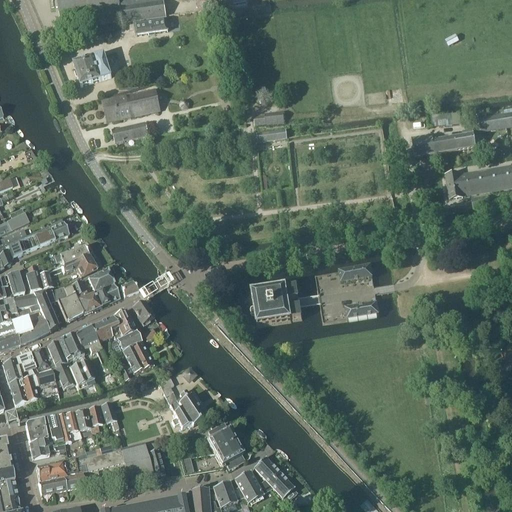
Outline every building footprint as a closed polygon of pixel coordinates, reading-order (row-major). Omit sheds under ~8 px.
[(58,0),(63,33),(166,18),(163,2),(146,5),(145,0),(58,0)] [(217,10),(215,0),(198,0),(200,13),(217,10)] [(230,0),(215,0),(217,10),(231,8),(230,0)] [(128,30),(130,42),(163,37),(161,25),(128,30)] [(104,56),(74,66),(81,88),(112,79),(104,56)] [(154,91),(103,103),(109,125),(159,113),(154,91)] [(285,125),(284,113),(255,116),(256,128),(285,125)] [(427,130),(462,125),(461,115),(426,120),(427,130)] [(511,116),(480,121),(481,132),(511,127),(511,116)] [(145,125),(113,132),(116,145),(148,138),(145,125)] [(442,136),(431,138),(435,157),(464,152),(475,150),(473,135),(472,130),(464,131),(464,132),(462,132),(463,138),(443,141),(442,136)] [(286,132),(257,136),(258,145),(287,141),(286,132)] [(435,157),(431,138),(411,141),(415,161),(435,157)] [(459,175),(445,177),(449,201),(463,199),(463,198),(511,189),(511,167),(464,175),(459,176),(459,175)] [(0,185),(0,195),(12,191),(9,182),(0,185)] [(0,216),(1,216),(0,213),(0,208),(3,207),(2,204),(8,201),(6,197),(0,200),(0,216)] [(489,198),(472,200),(474,211),(491,208),(489,198)] [(10,217),(12,222),(23,216),(21,211),(10,217)] [(5,225),(0,227),(0,232),(1,233),(2,237),(24,227),(28,225),(23,216),(12,222),(5,225)] [(61,222),(49,229),(50,231),(55,243),(69,237),(63,225),(62,225),(61,222)] [(0,246),(0,247),(0,249),(27,238),(23,230),(0,241),(2,246),(0,246)] [(5,250),(10,261),(55,243),(50,231),(5,250)] [(68,255),(72,264),(89,258),(84,249),(81,250),(80,246),(73,249),(74,253),(68,255)] [(0,252),(0,260),(3,269),(11,266),(10,261),(5,250),(1,252),(0,252)] [(68,255),(67,252),(60,255),(61,257),(50,261),(52,265),(56,265),(62,263),(64,267),(72,264),(68,255)] [(93,265),(89,258),(72,264),(64,267),(60,268),(63,276),(76,271),(80,279),(97,272),(96,271),(97,269),(94,266),(93,265)] [(35,268),(37,274),(37,276),(44,274),(41,267),(35,268)] [(35,268),(27,270),(29,276),(37,274),(35,268)] [(370,268),(338,273),(340,284),(372,279),(370,268)] [(94,294),(95,295),(103,291),(114,287),(114,286),(107,271),(88,280),(94,294)] [(49,273),(38,277),(42,292),(54,290),(49,273)] [(17,274),(7,277),(12,295),(13,298),(24,296),(17,274)] [(36,274),(26,278),(30,295),(41,292),(36,274)] [(85,294),(81,283),(70,287),(75,298),(85,294)] [(132,284),(120,289),(124,299),(138,294),(132,284)] [(70,287),(63,290),(67,302),(57,304),(66,325),(83,317),(75,298),(70,287)] [(114,287),(103,291),(110,306),(120,302),(114,287)] [(285,289),(251,294),(257,327),(290,322),(290,321),(301,319),(299,308),(289,310),(288,302),(297,300),(296,288),(285,290),(285,289)] [(0,291),(0,301),(10,298),(7,289),(0,291)] [(103,291),(95,295),(102,310),(110,306),(103,291)] [(38,308),(43,320),(49,335),(58,330),(48,306),(55,304),(52,292),(12,301),(15,313),(38,308)] [(85,294),(75,298),(83,317),(84,318),(102,310),(95,295),(94,294),(87,297),(86,294),(85,294)] [(5,303),(0,303),(0,330),(0,329),(10,326),(8,318),(16,317),(15,313),(12,301),(5,303)] [(137,319),(144,329),(150,325),(148,323),(155,318),(145,304),(132,309),(138,319),(137,319)] [(376,305),(344,310),(346,321),(378,316),(376,305)] [(0,330),(0,341),(16,336),(17,338),(29,333),(27,327),(43,320),(38,308),(15,313),(16,317),(8,318),(10,326),(0,329),(0,330)] [(113,337),(116,343),(136,333),(126,312),(114,318),(118,329),(111,332),(113,337)] [(98,345),(100,345),(113,339),(110,333),(111,332),(118,329),(114,318),(91,328),(98,345)] [(29,333),(17,338),(20,348),(49,335),(43,320),(27,327),(29,333)] [(91,328),(74,336),(83,357),(89,354),(91,356),(96,354),(102,367),(99,368),(106,385),(114,382),(91,328)] [(153,369),(136,333),(116,343),(113,344),(112,348),(116,356),(123,353),(133,376),(153,369)] [(154,333),(145,338),(148,344),(157,339),(154,333)] [(16,336),(0,341),(0,355),(20,348),(17,338),(16,336)] [(74,336),(57,344),(66,365),(80,359),(83,357),(74,336)] [(57,344),(41,351),(48,368),(50,371),(53,379),(60,395),(64,393),(63,391),(76,386),(70,373),(66,365),(57,344)] [(41,351),(31,355),(38,372),(48,368),(41,351)] [(31,355),(16,361),(22,380),(23,380),(30,378),(33,387),(35,387),(37,391),(38,390),(42,402),(53,400),(54,403),(60,402),(57,394),(53,379),(50,371),(38,375),(37,372),(38,372),(31,355)] [(83,358),(80,359),(83,366),(70,373),(76,386),(78,392),(95,385),(83,358)] [(16,361),(2,366),(8,386),(9,386),(11,393),(25,389),(23,383),(22,380),(16,361)] [(124,367),(119,369),(125,383),(130,380),(124,367)] [(193,377),(189,373),(185,377),(189,381),(193,377)] [(25,389),(11,393),(15,409),(38,402),(33,387),(30,378),(23,380),(25,389)] [(157,383),(169,407),(177,403),(170,390),(174,388),(169,378),(157,383)] [(204,419),(187,393),(183,396),(181,394),(179,396),(182,400),(177,403),(169,407),(176,421),(171,423),(174,429),(179,426),(181,431),(191,426),(192,428),(204,419)] [(118,431),(111,405),(101,408),(106,426),(110,425),(112,432),(118,431)] [(95,432),(95,434),(99,433),(98,428),(102,426),(98,409),(87,411),(91,429),(92,429),(92,433),(95,432)] [(87,411),(75,414),(80,433),(91,431),(91,429),(87,411)] [(75,414),(57,418),(64,445),(64,446),(71,444),(71,443),(82,441),(80,433),(75,414)] [(46,420),(44,421),(47,438),(51,437),(52,441),(54,440),(56,445),(59,446),(64,445),(57,418),(46,420)] [(43,421),(27,425),(25,427),(29,446),(48,441),(47,438),(43,421)] [(210,438),(206,441),(214,456),(236,444),(229,431),(227,432),(224,425),(208,434),(210,438)] [(29,447),(31,453),(48,449),(48,448),(53,447),(53,448),(64,446),(64,445),(59,446),(56,445),(54,440),(52,441),(48,441),(29,446),(29,447)] [(0,511),(20,511),(5,442),(0,442),(0,511)] [(155,444),(145,446),(147,455),(158,453),(155,444)] [(236,444),(214,456),(222,470),(227,468),(229,472),(245,464),(241,457),(243,457),(236,444)] [(48,449),(31,453),(33,461),(49,457),(48,453),(54,451),(54,452),(65,450),(64,446),(53,448),(53,447),(48,448),(48,449)] [(153,479),(146,456),(144,446),(121,452),(124,464),(129,485),(153,479)] [(100,451),(101,457),(104,456),(109,455),(114,453),(113,448),(100,451)] [(124,464),(121,452),(115,453),(118,465),(124,464)] [(115,453),(114,453),(109,455),(112,467),(118,465),(115,453)] [(154,481),(165,478),(158,453),(147,455),(146,456),(153,479),(154,481)] [(85,455),(74,458),(75,460),(76,463),(81,462),(86,460),(85,455)] [(112,467),(109,455),(104,456),(107,468),(112,467)] [(102,470),(99,457),(93,459),(96,471),(102,470)] [(96,471),(93,459),(87,460),(90,473),(96,471)] [(266,460),(265,459),(261,463),(257,466),(258,467),(254,470),(253,470),(254,471),(264,482),(258,487),(263,495),(272,490),(283,501),(287,497),(287,498),(291,494),(290,494),(294,491),(295,490),(294,489),(266,460)] [(75,460),(36,469),(39,485),(79,476),(79,475),(76,463),(75,460)] [(90,473),(87,460),(86,460),(81,462),(84,474),(90,473)] [(84,474),(81,462),(76,463),(79,475),(84,474)] [(191,467),(184,469),(186,475),(193,474),(191,467)] [(235,481),(234,482),(235,482),(239,489),(244,499),(248,506),(249,506),(248,506),(263,498),(264,498),(263,495),(258,487),(251,473),(250,473),(250,474),(245,476),(244,476),(240,478),(240,479),(235,481)] [(79,477),(39,485),(38,485),(41,498),(85,488),(82,475),(79,477)] [(213,489),(212,490),(213,490),(220,509),(220,510),(221,510),(225,509),(230,511),(233,506),(237,504),(237,505),(238,504),(237,504),(237,502),(244,499),(239,489),(233,491),(230,484),(230,483),(229,484),(223,486),(219,487),(213,490),(213,489)] [(189,492),(188,492),(189,511),(220,511),(220,510),(220,509),(217,510),(215,504),(209,504),(208,490),(207,490),(207,491),(202,491),(200,491),(199,491),(197,492),(197,491),(196,492),(196,491),(194,491),(194,492),(189,492)] [(185,511),(183,499),(118,511),(185,511)]
